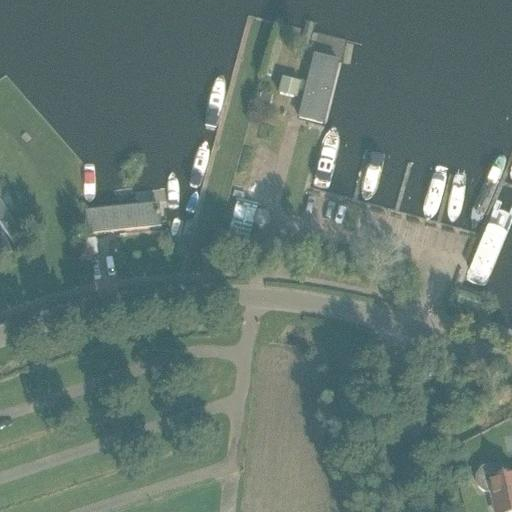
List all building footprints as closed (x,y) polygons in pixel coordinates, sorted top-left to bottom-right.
[(338,61),(314,55),(297,119),(322,126),(338,61)] [(296,99),(300,83),(281,78),(277,94),(296,99)] [(0,229),(0,230),(15,253),(19,251),(22,240),(0,198),(0,229)] [(162,200),(84,208),(86,236),(165,228),(162,200)] [(248,243),(257,208),(236,203),(227,238),(248,243)] [(0,230),(0,260),(15,253),(0,230)] [(511,511),(511,474),(500,478),(497,472),(492,469),(486,467),(480,469),(476,473),(474,479),(475,485),(478,490),(484,493),(490,493),(494,511),(511,511)]
